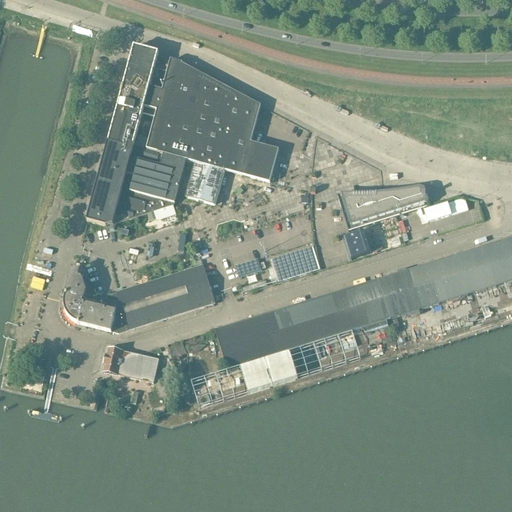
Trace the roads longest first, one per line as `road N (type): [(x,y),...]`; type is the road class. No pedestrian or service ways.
road 1 (unclassified): [(87,343),(125,345),(511,227)]
road 2 (unclassified): [(511,190),(413,160),(125,29)]
road 3 (secondary): [(149,0),(343,50),(511,57)]
road 4 (unclassified): [(87,343),(47,335),(125,29)]
road 5 (secondary): [(511,12),(352,4)]
